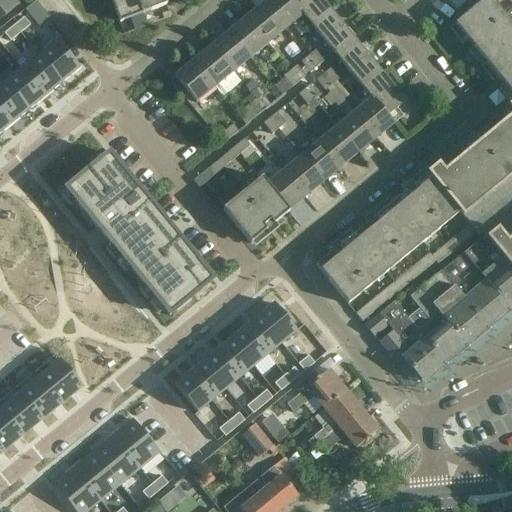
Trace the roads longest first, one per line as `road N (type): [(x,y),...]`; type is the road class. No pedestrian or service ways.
road 1 (residential): [(0,491),(261,280)]
road 2 (residential): [(393,23),(450,91),(451,119),(285,259)]
road 3 (residential): [(261,280),(112,89)]
road 4 (residential): [(420,425),(285,259)]
road 5 (residential): [(0,182),(112,89)]
road 6 (residential): [(112,89),(216,8)]
